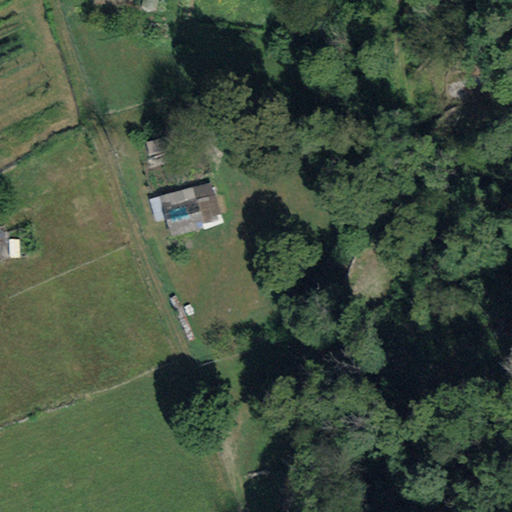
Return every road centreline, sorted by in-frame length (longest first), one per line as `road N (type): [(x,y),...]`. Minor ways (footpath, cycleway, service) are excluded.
road 1 (track): [(53,0),(233,511)]
road 2 (track): [(422,0),(434,197),(427,279),(317,511)]
